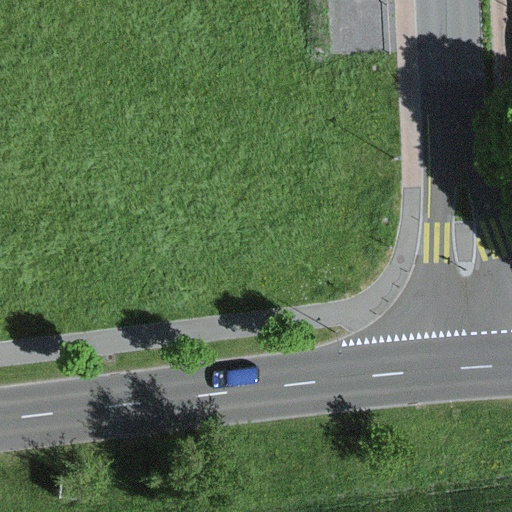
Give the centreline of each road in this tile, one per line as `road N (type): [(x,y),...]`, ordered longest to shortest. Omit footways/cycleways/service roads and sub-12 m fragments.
road 1 (secondary): [(471,368),(0,418)]
road 2 (residential): [(471,368),(451,0)]
